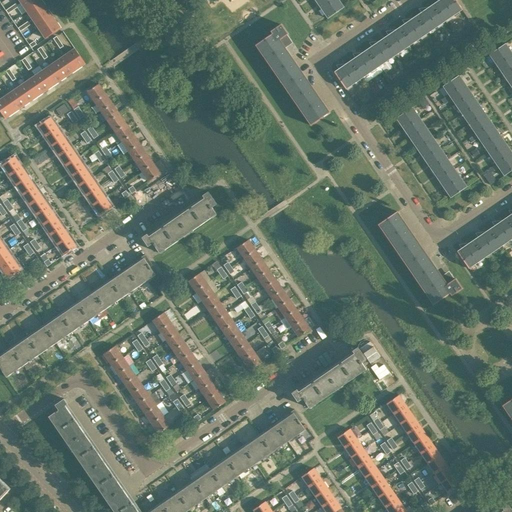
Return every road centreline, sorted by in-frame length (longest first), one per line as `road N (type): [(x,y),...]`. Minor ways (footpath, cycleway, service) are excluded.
road 1 (residential): [(2,435),(80,384),(146,475),(333,349)]
road 2 (residential): [(403,0),(327,51),(320,71),(431,237),(511,189)]
road 3 (residential): [(0,317),(180,189)]
